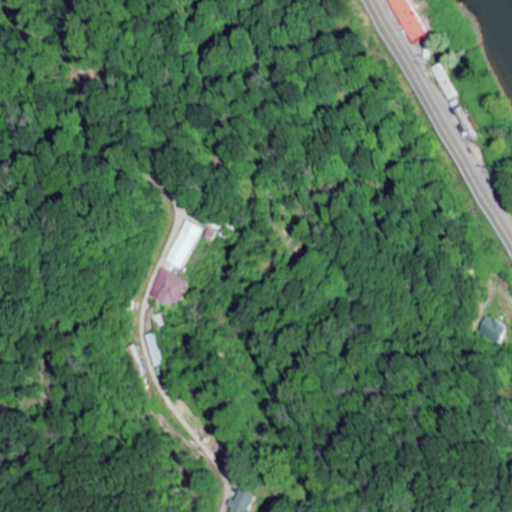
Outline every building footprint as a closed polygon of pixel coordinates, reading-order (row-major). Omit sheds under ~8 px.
[(396,0),(419,46),(435,38),(416,0),(396,0)] [(237,242),(242,229),(208,215),(204,224),(214,228),(209,238),(220,242),(223,236),(237,242)] [(170,261),(190,270),(210,230),(190,220),(170,261)] [(153,297),(185,310),(197,281),(165,268),(153,297)] [(160,368),(171,365),(162,334),(151,337),(160,368)] [(259,511),(263,497),(239,491),(234,511),(259,511)]
